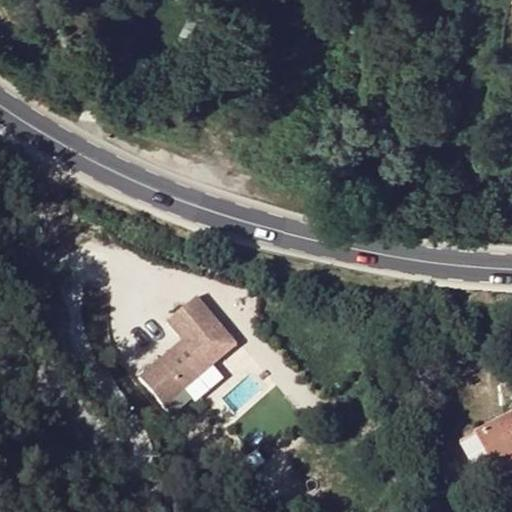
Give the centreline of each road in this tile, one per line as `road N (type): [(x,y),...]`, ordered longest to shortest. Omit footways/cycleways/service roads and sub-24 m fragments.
road 1 (secondary): [(511,269),(361,251),(209,211),(121,177),(0,102)]
road 2 (unclassified): [(163,511),(111,447),(54,396),(0,363)]
